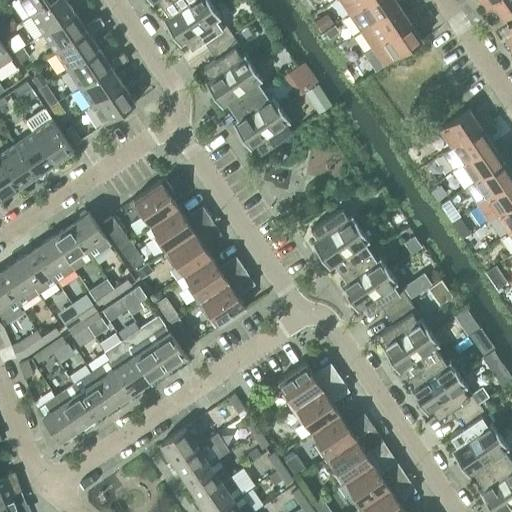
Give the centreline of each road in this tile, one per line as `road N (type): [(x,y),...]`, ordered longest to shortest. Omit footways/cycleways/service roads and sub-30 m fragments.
road 1 (residential): [(47,487),(303,316)]
road 2 (residential): [(456,511),(332,326),(303,316)]
road 3 (residential): [(303,316),(176,127)]
road 4 (residential): [(0,242),(176,127)]
road 5 (residential): [(176,127),(177,93),(112,0)]
road 6 (residential): [(441,0),(511,103)]
